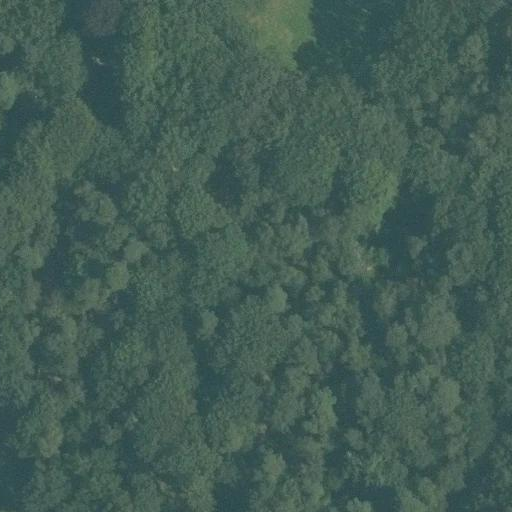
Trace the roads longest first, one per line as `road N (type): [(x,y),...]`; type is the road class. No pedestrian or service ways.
road 1 (track): [(511,277),(120,85)]
road 2 (track): [(0,229),(120,85)]
road 3 (track): [(120,85),(0,13)]
